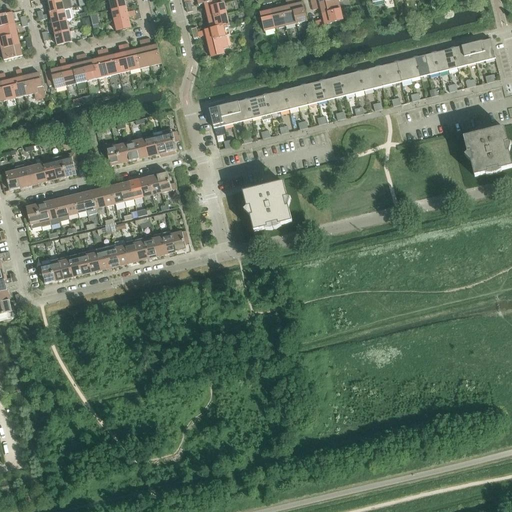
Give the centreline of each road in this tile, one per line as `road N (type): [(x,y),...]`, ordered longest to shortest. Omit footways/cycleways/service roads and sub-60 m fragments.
road 1 (residential): [(225,256),(511,186)]
road 2 (residential): [(4,201),(199,153)]
road 3 (residential): [(41,302),(225,256)]
road 4 (unknown): [(511,474),(366,511)]
